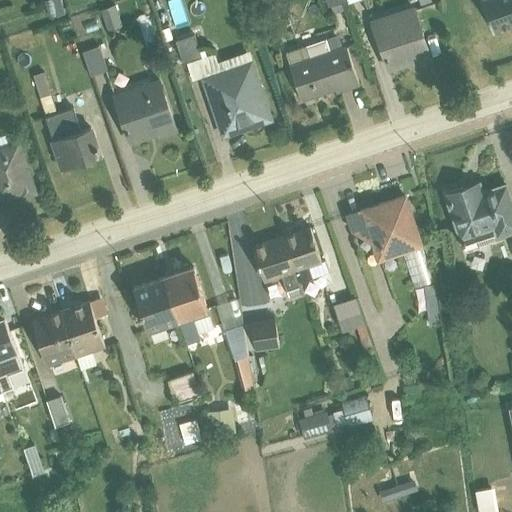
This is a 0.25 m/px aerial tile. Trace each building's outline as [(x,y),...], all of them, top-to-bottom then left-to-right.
[(61,0),(50,0),(45,1),(50,19),(66,15),(61,0)] [(172,0),(159,0),(164,16),(176,12),(172,0)] [(348,2),(347,0),(326,0),(329,9),(332,8),(334,14),(344,11),(341,5),(348,2)] [(511,0),(485,0),(483,1),(495,34),(511,27),(511,0)] [(117,6),(102,11),(108,32),(123,27),(117,6)] [(414,7),(372,21),(389,71),(406,65),(405,62),(413,60),(415,66),(432,61),(414,7)] [(232,120),(236,131),(270,120),(247,53),(218,63),(215,54),(207,57),(205,49),(200,51),(195,36),(176,42),(184,64),(186,63),(193,81),(204,77),(221,124),(232,120)] [(331,52),(343,48),(339,36),(327,40),(331,52)] [(331,52),(327,40),(286,54),(302,101),(335,90),(337,94),(360,86),(346,47),(343,48),(331,52)] [(100,47),(83,53),(92,77),(108,71),(100,47)] [(45,73),(34,76),(46,114),(57,111),(45,73)] [(159,80),(114,95),(131,144),(160,134),(161,138),(177,132),(159,80)] [(75,109),(46,119),(63,171),(101,158),(92,129),(82,132),(75,109)] [(232,120),(221,124),(224,135),(236,131),(232,120)] [(6,136),(0,138),(0,201),(22,194),(23,199),(37,194),(19,141),(9,145),(6,136)] [(469,199),(483,194),(480,184),(466,189),(469,199)] [(469,199),(466,189),(446,196),(465,251),(469,253),(476,251),(479,247),(511,235),(511,202),(507,186),(483,194),(469,199)] [(406,197),(349,216),(365,266),(403,254),(415,290),(433,284),(424,256),(437,252),(433,241),(421,246),(406,197)] [(284,237),(300,284),(330,274),(326,262),(322,263),(311,228),(284,237)] [(300,284),(284,237),(253,248),(265,283),(283,277),(290,298),(304,293),(300,284)] [(165,278),(180,323),(189,349),(198,346),(196,342),(201,340),(199,334),(214,329),(194,268),(165,278)] [(180,323),(165,278),(134,288),(149,333),(180,323)] [(90,303),(97,321),(109,317),(103,298),(90,303)] [(356,299),(334,306),(344,333),(358,328),(366,353),(373,350),(356,299)] [(229,301),(218,305),(244,394),(254,391),(244,325),(238,327),(229,301)] [(97,321),(90,303),(62,312),(83,370),(97,366),(93,353),(106,349),(97,321)] [(62,312),(34,322),(49,368),(79,358),(62,312)] [(0,320),(0,391),(1,393),(14,388),(10,376),(25,370),(5,318),(0,320)] [(275,319),(252,323),(256,351),(280,348),(275,319)] [(193,373),(169,382),(177,405),(201,396),(193,373)] [(61,397),(47,402),(56,428),(70,423),(61,397)] [(334,416),(337,427),(338,428),(348,425),(349,429),(373,421),(366,397),(342,404),(344,411),(333,414),(334,416)] [(233,410),(207,414),(210,438),(236,434),(233,410)] [(257,410),(235,417),(240,433),(259,427),(257,410)] [(337,427),(334,416),(328,417),(327,413),(299,421),(305,441),(333,433),(331,429),(337,427)] [(196,419),(179,424),(186,445),(203,440),(196,419)] [(70,426),(59,429),(64,445),(75,441),(70,426)] [(36,445),(23,450),(33,477),(45,472),(36,445)] [(414,482),(380,493),(383,504),(418,493),(414,482)] [(499,511),(495,489),(475,492),(478,511),(499,511)]
